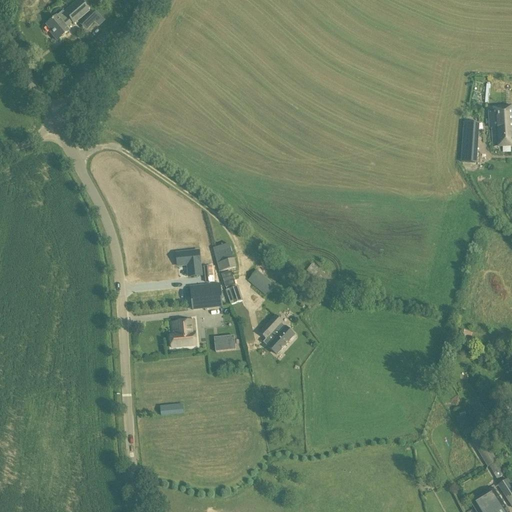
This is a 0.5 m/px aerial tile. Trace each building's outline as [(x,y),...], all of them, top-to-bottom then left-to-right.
[(56,42),(68,32),(66,29),(88,10),(79,0),(77,0),(46,25),(53,34),(51,36),(56,42)] [(94,24),(88,17),(83,22),(89,29),(94,24)] [(103,45),(109,37),(102,31),(96,39),(103,45)] [(66,74),(60,68),(57,71),(62,78),(66,74)] [(511,108),(487,110),(488,124),(491,124),(493,148),(511,147),(511,108)] [(479,132),(463,131),(461,163),(477,164),(479,132)] [(181,211),(186,203),(171,194),(166,202),(181,211)] [(169,229),(169,238),(179,238),(179,229),(169,229)] [(170,242),(171,249),(181,247),(180,240),(170,242)] [(221,272),(237,268),(231,245),(215,249),(221,272)] [(200,252),(176,254),(178,269),(187,268),(188,280),(203,278),(202,266),(200,252)] [(325,288),(331,281),(312,265),(306,272),(325,288)] [(266,297),(275,287),(257,271),(248,281),(266,297)] [(222,281),(234,278),(233,272),(221,275),(222,281)] [(193,311),(223,308),(220,284),(207,286),(190,288),(193,311)] [(242,302),(238,287),(227,291),(231,305),(242,302)] [(277,357),(295,336),(282,324),(283,323),(275,316),(259,334),(265,340),(262,343),(277,357)] [(172,349),(196,346),(194,333),(195,333),(194,322),(173,324),(175,338),(171,338),(172,349)] [(472,334),(456,331),(454,340),(462,344),(470,346),(472,334)] [(215,343),(216,353),(236,351),(235,341),(215,343)] [(162,416),(176,415),(184,414),(183,405),(161,408),(162,416)] [(505,475),(481,436),(472,442),(488,468),(489,467),(497,480),(505,475)] [(511,486),(506,477),(501,479),(503,483),(498,486),(511,508),(511,486)] [(436,490),(444,487),(442,482),(434,485),(436,490)] [(508,511),(494,489),(470,503),(475,511),(508,511)]
